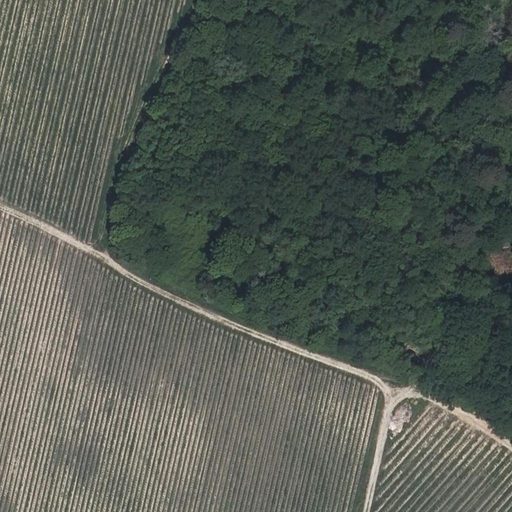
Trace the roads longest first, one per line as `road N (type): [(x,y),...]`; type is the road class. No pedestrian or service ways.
road 1 (track): [(199,0),(164,55),(107,207),(110,240),(132,270),(205,312),(391,386),(393,416),(369,511)]
road 2 (track): [(393,416),(440,333),(511,152)]
